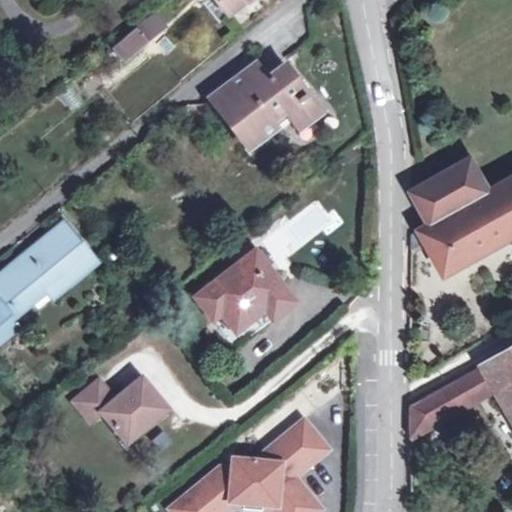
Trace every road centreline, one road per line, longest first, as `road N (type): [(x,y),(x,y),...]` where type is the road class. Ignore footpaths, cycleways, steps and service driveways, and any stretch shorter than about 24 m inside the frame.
road 1 (residential): [(387,511),(393,170),(363,0)]
road 2 (residential): [(0,243),(303,0)]
road 3 (unknown): [(390,297),(336,317),(251,386),(188,409),(146,340)]
